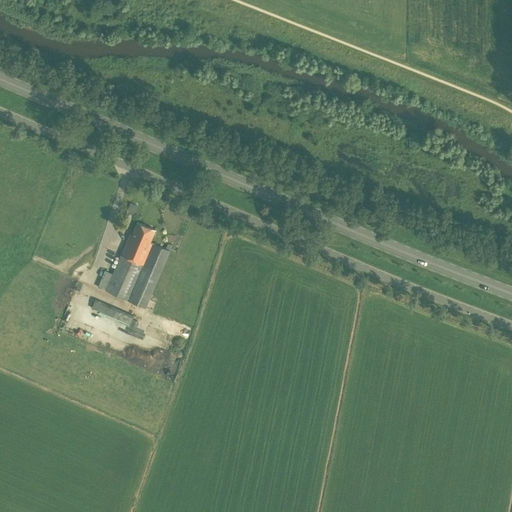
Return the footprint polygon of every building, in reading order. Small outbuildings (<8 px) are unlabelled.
[(131,202),(126,211),(133,214),(138,205),(131,202)] [(150,242),(155,230),(137,222),(131,234),(129,233),(120,254),(112,273),(111,273),(113,268),(107,266),(105,270),(97,286),(127,300),(145,308),(172,245),(168,243),(165,249),(150,242)] [(94,297),(91,307),(130,320),(134,310),(94,297)] [(162,325),(167,315),(151,308),(146,318),(162,325)] [(133,335),(139,322),(133,319),(127,332),(133,335)] [(164,372),(168,356),(152,353),(148,368),(164,372)]
